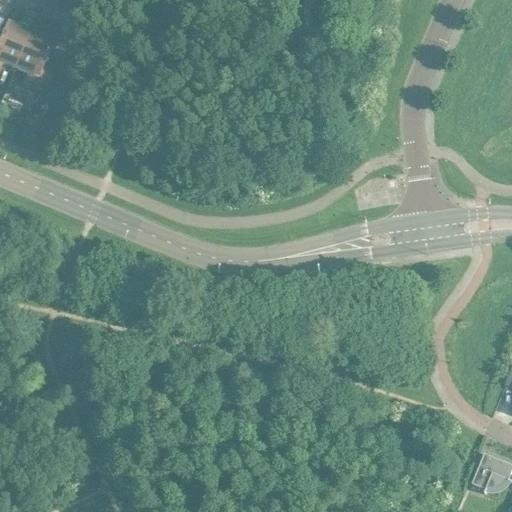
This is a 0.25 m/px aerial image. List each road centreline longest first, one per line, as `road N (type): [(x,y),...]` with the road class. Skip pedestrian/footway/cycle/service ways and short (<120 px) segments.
road 1 (tertiary): [(273,260),(195,254),(0,173)]
road 2 (unclassified): [(455,0),(413,106),(421,220)]
road 3 (tertiary): [(421,220),(364,229),(273,260)]
road 4 (tertiary): [(273,260),(422,244)]
